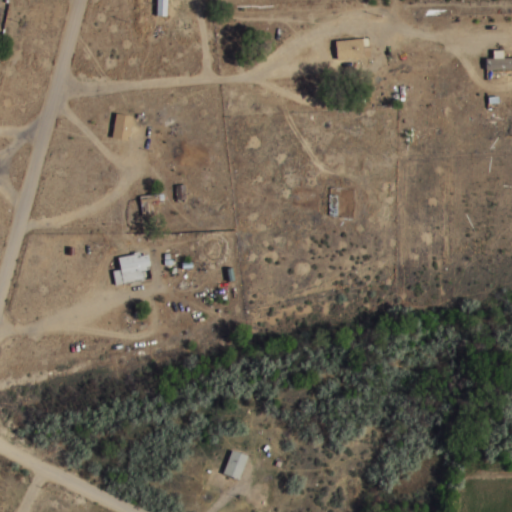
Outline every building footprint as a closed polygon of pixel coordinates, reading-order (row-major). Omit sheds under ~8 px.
[(55,4),(42,0),(12,0),(52,13),(55,4)] [(166,0),(155,0),(155,16),(166,16),(166,0)] [(335,60),(369,60),(369,39),(335,39),(335,60)] [(511,57),(485,58),(485,69),(511,69),(511,57)] [(111,138),(129,141),(133,116),(115,113),(111,138)] [(337,195),(328,195),(328,215),(337,215),(337,195)] [(152,217),(152,200),(141,200),(141,217),(152,217)] [(152,280),(149,254),(118,257),(120,271),(114,271),(115,284),(152,280)] [(222,473),(239,480),(248,455),(232,449),(222,473)]
